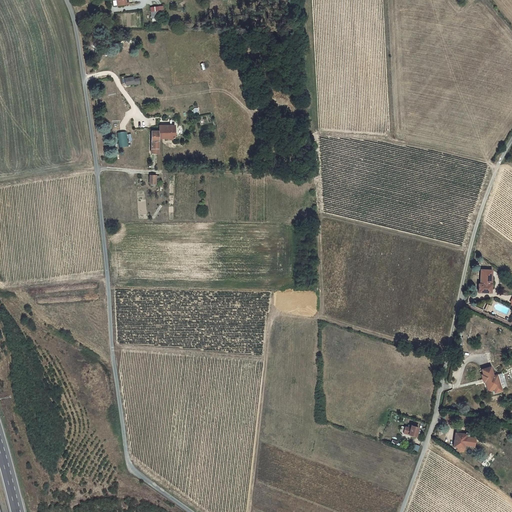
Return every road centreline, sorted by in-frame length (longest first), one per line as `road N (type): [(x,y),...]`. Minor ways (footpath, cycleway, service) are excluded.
road 1 (residential): [(188,511),(130,468),(111,357),(94,158),(64,0)]
road 2 (residential): [(511,138),(483,199),(427,436),(398,511)]
